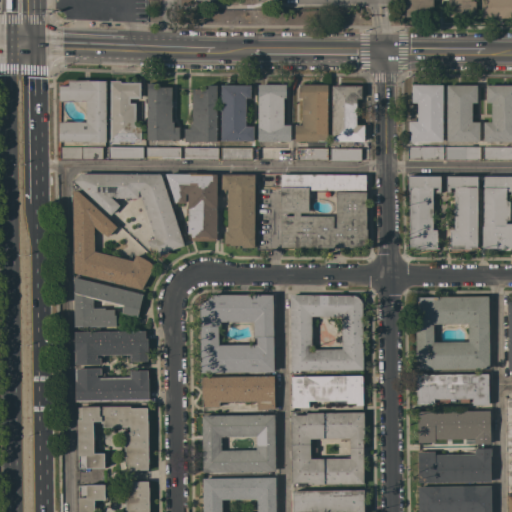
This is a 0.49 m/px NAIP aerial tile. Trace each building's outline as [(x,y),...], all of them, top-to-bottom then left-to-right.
[(474,0),(474,1),(475,1),(475,17),(448,17),(448,0),(433,0),(433,11),(406,11),(406,1),(407,1),(407,0),(474,0)] [(511,0),(511,18),(481,18),(481,0),(511,0)] [(106,80),(106,142),(59,141),(59,121),(86,122),(86,101),(59,101),(59,80),(88,80),(106,80)] [(120,81),(120,82),(140,82),(140,98),(130,98),(130,103),(136,103),(135,123),(141,123),(141,141),(119,141),(119,143),(110,143),(110,80),(120,81)] [(147,83),(156,83),(156,87),(172,87),(171,121),(174,121),(173,127),(179,127),(179,140),(147,139),(147,83)] [(258,84),(286,84),(286,97),(283,97),(283,125),(290,125),(290,141),(257,141),(258,84)] [(327,141),(295,141),(295,125),(302,125),(302,98),(299,98),(299,85),(327,84),(327,141)] [(216,141),(184,141),(184,128),(190,128),(190,123),(192,123),(192,88),(207,89),(207,85),(217,85),(216,141)] [(221,85),(250,85),(250,97),(246,97),(245,126),(253,126),(253,141),(221,141),(221,85)] [(331,85),(361,85),(361,98),(356,98),(356,124),(364,124),(364,141),(332,141),(331,85)] [(442,141),(409,141),(409,121),(417,121),(417,102),(412,102),(412,85),(442,85),(442,141)] [(446,85),(477,85),(477,103),(471,103),(471,122),(479,122),(479,141),(446,141),(446,85)] [(511,141),(483,141),(483,122),(491,122),(491,102),(486,103),(486,85),(511,85),(511,141)] [(143,146),(143,158),(109,157),(109,146),(143,146)] [(443,146),(443,159),(408,159),(408,146),(443,146)] [(480,147),(480,159),(445,159),(445,146),(480,147)] [(102,147),(102,158),(60,158),(60,147),(102,147)] [(180,147),(180,158),(146,158),(146,147),(180,147)] [(218,147),(218,158),(183,158),(183,147),(218,147)] [(252,147),(252,159),(220,159),(220,147),(252,147)] [(511,159),(483,159),(483,147),(511,147),(511,159)] [(257,148),(292,148),(292,161),(257,160),(257,148)] [(327,148),(327,160),(296,159),(296,148),(327,148)] [(361,148),(361,159),(330,159),(330,148),(361,148)] [(160,174),(184,245),(168,251),(169,252),(158,256),(150,248),(148,240),(155,238),(141,196),(138,197),(138,198),(116,198),(116,197),(111,197),(119,205),(110,215),(74,181),(80,173),(160,174)] [(216,241),(191,240),(191,234),(187,234),(187,232),(186,232),(185,229),(186,225),(187,225),(188,193),(186,193),(186,203),(175,203),(165,174),(187,174),(187,173),(195,173),(195,174),(217,174),(216,241)] [(254,247),(242,247),(242,245),(229,245),(229,243),(224,243),(224,231),(227,231),(227,189),(221,189),(221,174),(254,174),(254,247)] [(366,174),(365,190),(308,190),(308,213),(300,213),(300,216),(333,216),(333,227),(335,227),(336,192),(366,192),(366,229),(367,229),(367,247),(280,247),(280,216),(293,216),(293,213),(281,213),(281,174),(366,174)] [(437,230),(437,244),(438,244),(438,249),(416,249),(416,247),(409,247),(409,190),(408,190),(408,176),(440,176),(440,193),(432,193),(432,229),(437,230)] [(450,249),(450,246),(449,246),(449,229),(454,229),(454,193),(446,193),(446,176),(477,176),(477,247),(471,247),(471,249),(450,249)] [(511,248),(482,248),(482,226),(483,226),(483,176),(511,176),(511,248)] [(149,261),(154,266),(141,289),(73,273),(72,190),(77,190),(117,227),(107,237),(103,233),(102,234),(93,226),(94,251),(132,260),(136,254),(149,261)] [(142,294),(137,317),(121,313),(123,306),(93,298),(93,308),(105,307),(105,310),(114,309),(114,315),(116,315),(116,326),(90,326),(74,326),(74,292),(74,277),(142,294)] [(200,304),(201,304),(201,303),(204,302),(206,301),(207,300),(207,299),(208,297),(208,295),(273,295),(273,336),(274,336),(273,371),(201,373),(200,304)] [(290,295),(352,295),(355,296),(358,297),(360,299),(361,302),(362,304),(363,369),(291,371),(290,295)] [(415,312),(417,312),(417,297),(437,297),(437,296),(488,296),(489,368),(416,369),(415,312)] [(145,330),(145,338),(148,338),(148,353),(147,353),(147,361),(130,361),(129,354),(97,355),(97,358),(100,358),(101,364),(75,364),(74,331),(145,330)] [(101,368),(101,374),(97,374),(97,377),(129,377),(129,370),(148,370),(148,377),(148,400),(75,401),(75,368),(101,368)] [(416,373),(425,373),(425,375),(488,373),(488,404),(472,405),(472,398),(469,398),(469,402),(460,403),(460,398),(434,398),(434,404),(417,404),(416,373)] [(274,376),(274,409),(257,409),(257,401),(219,402),(219,407),(202,407),(202,398),(201,398),(201,377),(274,376)] [(362,376),(362,405),(356,405),(356,403),(346,403),(346,400),(308,400),(308,407),(292,407),(291,376),(362,376)] [(147,420),(148,463),(148,470),(127,470),(127,464),(125,464),(124,432),(130,432),(130,426),(124,426),(124,427),(119,427),(111,428),(111,426),(102,427),(102,423),(101,423),(101,421),(93,421),(93,434),(95,434),(96,439),(93,439),(93,453),(104,453),(104,467),(86,468),(86,467),(78,468),(78,455),(77,455),(77,419),(77,407),(81,407),(100,407),(100,406),(130,406),(130,408),(147,407),(147,420)] [(490,443),(474,444),(474,438),(435,439),(435,442),(418,442),(417,411),(489,410),(490,443)] [(308,482),(292,482),(291,415),(306,415),(306,413),(323,413),(323,412),(364,412),(364,440),(363,440),(363,483),(324,484),(308,484),(308,482)] [(202,415),(274,414),(275,471),(202,472),(202,415)] [(435,451),(435,454),(474,454),(474,448),(490,448),(491,482),(418,483),(418,452),(435,451)] [(202,511),(202,478),(275,477),(275,511),(202,511)] [(148,487),(148,511),(79,511),(79,485),(105,484),(105,499),(94,500),(94,511),(125,511),(125,481),(148,481),(148,487)] [(491,486),(491,511),(418,511),(418,486),(491,486)] [(364,490),(364,504),(364,511),(293,511),(293,491),(364,490)]
